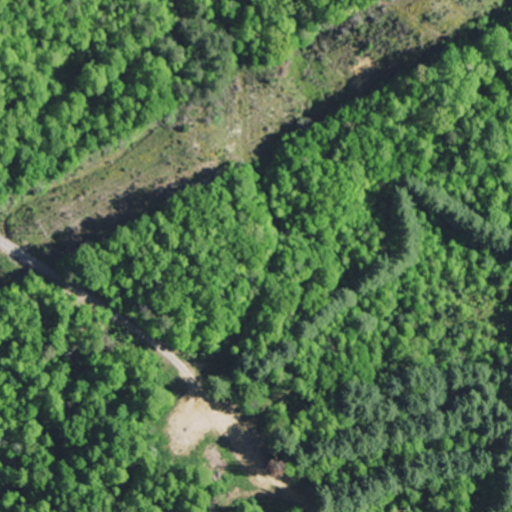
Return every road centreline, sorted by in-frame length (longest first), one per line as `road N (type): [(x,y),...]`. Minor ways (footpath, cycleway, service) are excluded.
road 1 (track): [(310,511),(169,349),(0,239)]
road 2 (track): [(191,374),(234,343),(274,256),(246,152),(241,63),(221,0)]
